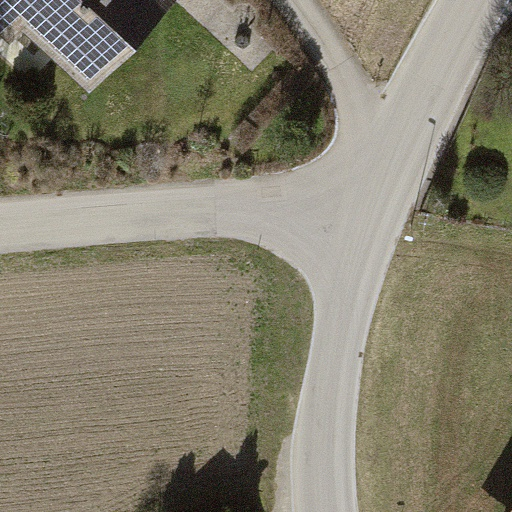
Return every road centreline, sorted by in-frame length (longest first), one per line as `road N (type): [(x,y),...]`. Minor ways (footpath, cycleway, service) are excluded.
road 1 (tertiary): [(376,196),(0,228)]
road 2 (tertiary): [(328,511),(332,387),(376,196)]
road 3 (unclassified): [(393,158),(294,0)]
road 4 (tertiary): [(393,158),(473,0)]
